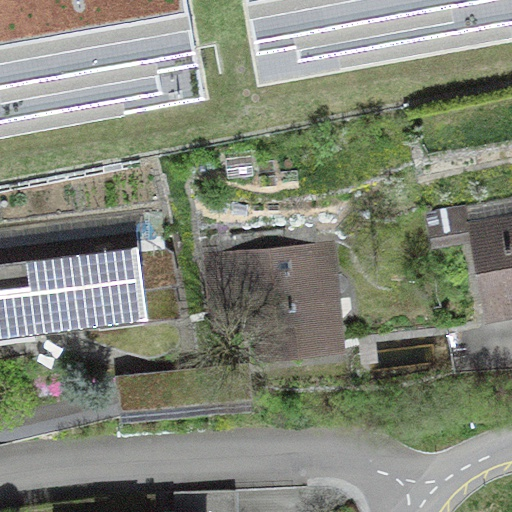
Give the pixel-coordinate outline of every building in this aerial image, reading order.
[(0,0),(0,122),(160,94),(153,54),(194,47),(185,0),(0,0)] [(511,0),(247,0),(254,40),(292,33),(298,63),(511,22),(511,0)] [(511,200),(471,208),(491,312),(511,308),(511,200)] [(147,233),(0,254),(0,340),(159,317),(147,233)] [(345,250),(215,257),(221,352),(351,344),(345,250)] [(207,388),(208,418),(251,417),(250,386),(207,388)] [(208,418),(207,388),(162,389),(163,420),(208,418)] [(222,511),(222,503),(63,511),(222,511)]
